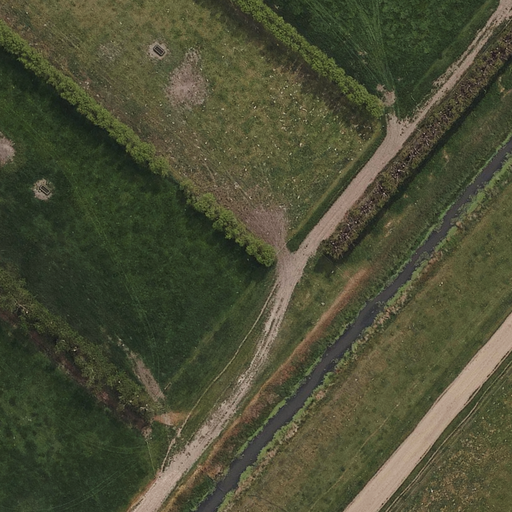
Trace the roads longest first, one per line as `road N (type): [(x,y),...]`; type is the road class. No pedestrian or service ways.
road 1 (unclassified): [(143,511),(222,417),(317,238),(511,2)]
road 2 (unclassified): [(361,511),(511,332)]
